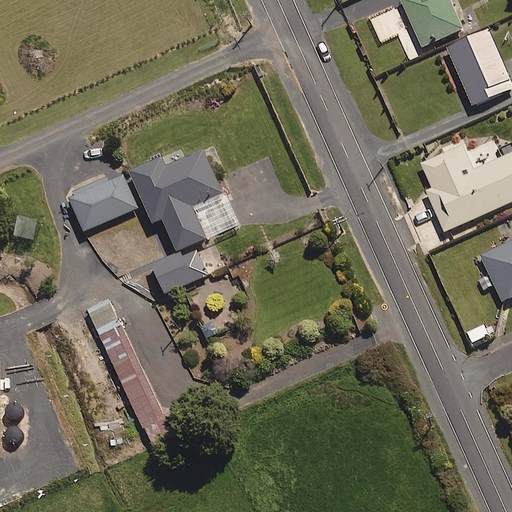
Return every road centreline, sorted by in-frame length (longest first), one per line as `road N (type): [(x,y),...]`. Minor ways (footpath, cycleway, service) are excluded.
road 1 (unclassified): [(278,0),(450,387)]
road 2 (unclassified): [(450,387),(506,511)]
